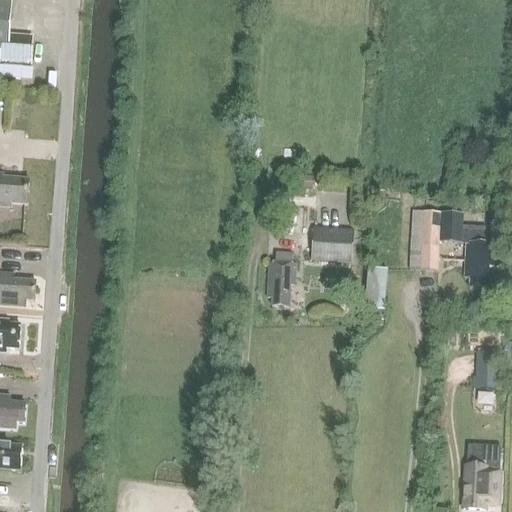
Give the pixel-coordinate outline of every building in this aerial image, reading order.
[(0,0),(0,52),(1,52),(0,63),(0,65),(31,67),(33,39),(10,37),(12,0),(0,0)] [(0,208),(11,209),(11,206),(27,207),(29,182),(3,180),(4,177),(0,176),(0,208)] [(300,178),(299,190),(313,191),(314,179),(300,178)] [(486,230),(462,229),(463,217),(440,216),(440,217),(424,216),(421,273),(437,274),(439,244),(461,245),(466,245),(464,281),(470,281),(469,290),(488,292),(489,269),(495,270),(496,246),(485,246),(486,230)] [(353,232),(313,231),(311,264),(351,265),(353,232)] [(267,301),(272,301),(272,309),(289,310),(291,288),(294,288),(296,266),(291,266),(292,256),(276,255),(275,265),(269,265),(267,301)] [(365,312),(384,313),(388,273),(368,272),(365,312)] [(0,275),(0,307),(25,309),(26,303),(35,303),(36,284),(14,283),(15,276),(0,275)] [(0,354),(6,355),(6,351),(19,352),(21,328),(8,327),(8,323),(0,322),(0,354)] [(476,379),(472,378),(472,390),(496,391),(497,356),(477,355),(476,379)] [(0,430),(16,432),(16,425),(24,426),(26,407),(10,406),(10,399),(0,398),(0,430)] [(0,472),(21,474),(22,449),(0,447),(0,472)] [(502,450),(501,450),(473,448),(471,470),(466,470),(466,469),(465,469),(463,511),(479,511),(486,511),(487,508),(500,509),(502,474),(500,474),(502,450)]
